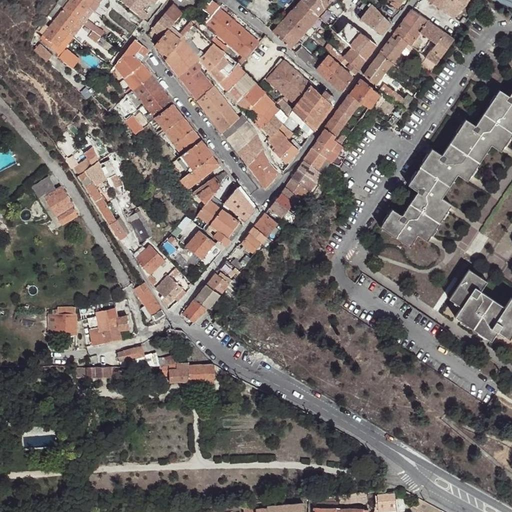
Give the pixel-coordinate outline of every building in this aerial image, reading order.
[(78,0),(69,0),(63,9),(78,20),(88,7),(78,0)] [(97,0),(78,0),(88,7),(93,11),(100,2),(97,0)] [(122,0),(121,1),(138,14),(139,13),(148,0),(122,0)] [(211,41),(217,34),(231,19),(218,9),(217,8),(218,7),(209,0),(206,0),(201,8),(211,17),(205,24),(202,24),(199,28),(211,41)] [(310,26),(319,17),(318,16),(302,0),(293,10),(310,26)] [(301,0),(302,0),(318,16),(325,9),(332,0),(301,0)] [(427,0),(438,8),(444,0),(427,0)] [(444,0),(438,8),(454,19),(466,5),(458,0),(444,0)] [(173,3),(164,14),(169,18),(179,8),(173,3)] [(57,4),(47,17),(51,20),(61,7),(57,4)] [(367,25),(377,11),(372,5),(360,20),(367,25)] [(93,11),(88,7),(78,20),(83,24),(86,19),(93,11)] [(177,20),(183,12),(179,8),(169,18),(175,22),(177,20)] [(63,9),(53,22),(68,33),(73,37),(83,24),(78,20),(63,9)] [(152,18),(157,11),(154,9),(148,15),(152,18)] [(183,12),(190,20),(194,23),(199,18),(190,9),(183,12)] [(346,43),(350,47),(357,39),(325,9),(318,16),(319,17),(329,27),(346,43)] [(305,32),(310,26),(293,10),(287,16),(305,32)] [(407,43),(410,45),(415,49),(420,53),(421,53),(430,40),(438,29),(411,10),(394,33),(397,36),(398,36),(407,43)] [(382,34),(390,23),(384,17),(377,11),(367,25),(380,34),(382,34)] [(390,23),(393,20),(387,13),(384,17),(390,23)] [(152,30),(162,38),(168,30),(173,24),(175,22),(169,18),(164,14),(152,30)] [(290,49),(305,32),(287,16),(273,32),(290,49)] [(51,20),(47,17),(35,32),(39,36),(51,20)] [(83,24),(92,30),(93,31),(89,36),(96,42),(104,33),(86,19),(83,24)] [(217,34),(230,45),(243,29),(231,19),(217,34)] [(144,21),(143,20),(139,25),(144,28),(147,24),(144,21)] [(179,35),(183,38),(195,24),(194,23),(190,20),(182,29),(183,30),(179,33),(179,35)] [(68,33),(53,22),(43,36),(58,47),(68,33)] [(190,38),(199,28),(195,24),(183,38),(186,42),(190,38)] [(343,45),(346,43),(329,27),(327,29),(343,45)] [(243,29),(230,45),(243,56),(256,41),(243,29)] [(435,44),(443,33),(438,29),(430,40),(435,44)] [(155,45),(168,56),(181,40),(168,30),(162,38),(155,45)] [(365,61),(377,45),(361,33),(357,39),(350,47),(352,48),(365,61)] [(453,40),(443,33),(435,44),(426,57),(436,65),(453,40)] [(404,47),(407,43),(398,36),(397,36),(394,40),(391,37),(380,53),(391,63),(401,51),(404,47)] [(196,62),(200,60),(199,58),(196,55),(186,42),(183,38),(181,40),(168,56),(166,59),(179,76),(196,62)] [(190,38),(186,42),(196,55),(200,51),(190,38)] [(142,45),(135,40),(131,44),(125,53),(130,57),(132,58),(134,55),(142,45)] [(275,44),(271,40),(267,45),(271,49),(275,44)] [(347,67),(350,64),(343,58),(328,43),(325,47),(347,67)] [(352,48),(350,47),(346,43),(343,45),(341,47),(348,53),(352,48)] [(412,52),(415,49),(410,45),(407,43),(404,47),(408,50),(412,52)] [(40,44),(34,50),(46,61),(52,56),(40,44)] [(148,51),(142,45),(134,55),(139,61),(148,51)] [(358,71),(365,61),(352,48),(348,53),(343,58),(350,64),(358,71)] [(200,60),(204,65),(214,56),(206,51),(204,53),(199,58),(200,60)] [(306,63),(308,61),(311,56),(306,52),(303,56),(301,54),(299,57),(306,63)] [(130,57),(125,53),(120,58),(124,63),(130,57)] [(380,53),(363,75),(375,84),(391,63),(380,53)] [(420,65),(426,57),(424,56),(421,53),(420,53),(414,60),(420,65)] [(124,63),(120,58),(114,66),(122,76),(139,61),(134,55),(132,58),(130,57),(124,63)] [(328,80),(339,66),(328,55),(320,64),(316,69),(328,80)] [(204,65),(209,70),(219,60),(214,56),(204,65)] [(316,69),(320,64),(311,56),(308,61),(316,69)] [(429,74),(436,65),(426,57),(420,65),(420,66),(429,74)] [(212,74),(219,82),(231,71),(226,65),(219,60),(209,70),(212,74)] [(141,64),(139,61),(122,76),(123,77),(124,79),(141,64)] [(268,80),(296,105),(311,85),(284,61),(268,80)] [(179,76),(184,82),(199,70),(201,68),(196,62),(179,76)] [(226,65),(231,71),(234,67),(229,62),(226,65)] [(240,80),(247,74),(241,67),(242,65),(239,63),(234,67),(231,71),(240,80)] [(151,77),(141,64),(124,79),(131,88),(133,91),(151,77)] [(355,75),(358,71),(350,64),(347,67),(355,75)] [(344,90),(352,78),(339,66),(328,80),(338,90),(341,91),(344,90)] [(184,82),(192,93),(201,87),(197,81),(204,75),(199,70),(184,82)] [(219,82),(228,92),(240,80),(231,71),(219,82)] [(192,93),(197,100),(213,87),(204,75),(197,81),(201,87),(192,93)] [(162,91),(151,77),(133,91),(136,94),(144,105),(162,91)] [(361,79),(349,94),(359,102),(362,103),(365,106),(368,109),(369,109),(370,109),(380,95),(377,93),(372,89),(371,87),(361,79)] [(228,92),(236,100),(248,89),(240,80),(228,92)] [(314,131),(333,105),(321,95),(311,85),(296,105),(292,110),(314,131)] [(384,86),(380,92),(389,98),(393,92),(384,86)] [(197,100),(207,112),(215,105),(211,99),(218,93),(213,87),(197,100)] [(378,226),(409,247),(417,235),(427,241),(451,205),(441,198),(457,175),(467,181),(491,146),(500,152),(511,135),(511,90),(510,94),(499,87),(474,123),(465,117),(440,153),(431,146),(406,183),(416,190),(400,214),(390,208),(378,226)] [(236,100),(242,107),(254,95),(248,89),(236,100)] [(335,98),(325,89),(321,95),(333,105),(335,103),(335,98)] [(136,94),(133,91),(127,95),(136,107),(140,104),(134,96),(136,94)] [(173,104),(162,91),(144,105),(150,113),(155,118),(173,104)] [(393,92),(389,98),(399,105),(403,99),(393,92)] [(207,112),(212,118),(228,105),(218,93),(211,99),(215,105),(207,112)] [(359,102),(349,94),(332,119),(342,127),(357,105),(359,102)] [(242,107),(247,111),(258,99),(254,95),(242,107)] [(403,99),(399,105),(404,109),(411,100),(406,96),(403,100),(403,99)] [(247,111),(257,121),(269,109),(258,99),(247,111)] [(289,114),(292,110),(282,99),(276,104),(287,116),(289,114)] [(183,117),(173,104),(155,118),(164,131),(183,117)] [(212,118),(218,126),(234,112),(228,105),(212,118)] [(257,121),(263,127),(274,115),(269,109),(257,121)] [(314,131),(292,110),(289,114),(311,136),(314,131)] [(218,126),(223,132),(238,118),(234,112),(218,126)] [(141,129),(147,124),(137,113),(132,117),(136,122),(135,123),(141,129)] [(149,123),(155,118),(150,113),(144,117),(149,123)] [(223,132),(228,139),(247,121),(242,115),(238,118),(223,132)] [(277,129),(278,130),(282,124),(282,123),(274,115),(263,127),(262,128),(271,136),(277,129)] [(393,126),(397,119),(392,116),(388,122),(393,126)] [(192,129),(183,117),(164,131),(173,142),(172,143),(181,155),(201,140),(192,129)] [(324,129),(325,130),(334,137),(342,127),(332,119),(331,119),(324,129)] [(228,139),(232,145),(252,127),(247,121),(228,139)] [(282,124),(278,130),(287,138),(288,140),(293,134),(282,124)] [(232,145),(237,151),(257,133),(252,127),(232,145)] [(276,148),(287,138),(278,130),(277,129),(271,136),(267,140),(272,144),(276,148)] [(322,133),(332,140),(334,137),(325,130),(322,133)] [(237,151),(242,157),(260,140),(257,133),(237,151)] [(330,150),(336,143),(334,141),(332,140),(322,133),(316,141),(317,141),(318,141),(330,150)] [(340,145),(346,137),(342,135),(338,140),(335,140),(334,141),(336,143),(336,142),(340,145)] [(286,162),(298,150),(288,140),(287,138),(276,148),(273,151),(280,158),(286,163),(286,162)] [(212,155),(201,140),(181,155),(193,170),(212,155)] [(248,165),(262,150),(263,148),(260,140),(242,157),(248,165)] [(325,159),(331,151),(330,150),(318,141),(317,141),(312,149),(325,159)] [(316,171),(325,159),(312,149),(304,160),(316,171)] [(270,165),(262,150),(248,165),(254,173),(266,188),(278,173),(270,165)] [(92,166),(97,161),(94,154),(87,160),(92,166)] [(219,164),(212,155),(193,170),(185,176),(180,180),(187,189),(219,164)] [(289,165),(286,162),(286,163),(280,158),(275,163),(283,172),(289,165)] [(86,170),(92,166),(87,160),(87,159),(74,169),(78,176),(86,170)] [(97,162),(106,179),(111,176),(104,162),(103,160),(97,162)] [(104,162),(111,176),(116,174),(109,160),(104,162)] [(310,180),(317,172),(316,171),(304,160),(297,170),(310,180)] [(97,162),(97,161),(92,166),(86,170),(92,179),(96,185),(106,179),(97,162)] [(180,180),(185,176),(174,161),(168,166),(180,180)] [(92,179),(86,170),(78,176),(82,181),(88,177),(91,180),(92,179)] [(304,189),(310,180),(297,170),(291,179),(304,189)] [(227,175),(226,174),(225,174),(224,173),(218,178),(217,176),(215,177),(216,179),(220,184),(227,175)] [(44,195),(45,196),(56,190),(53,185),(47,176),(31,186),(39,198),(44,195)] [(212,195),(220,184),(216,179),(215,177),(194,193),(195,194),(205,205),(209,200),(212,195)] [(297,198),(304,189),(291,179),(285,188),(297,198)] [(109,225),(115,221),(110,210),(92,182),(85,186),(109,225)] [(45,196),(62,224),(78,213),(61,187),(56,190),(45,196)] [(254,208),(237,188),(235,190),(224,204),(229,208),(241,217),(244,220),(254,208)] [(293,203),(297,198),(285,188),(280,194),(293,203)] [(203,207),(205,205),(195,194),(193,196),(203,207)] [(287,209),(293,203),(280,194),(275,200),(287,209)] [(57,227),(62,224),(45,196),(44,195),(39,198),(57,227)] [(209,200),(219,207),(222,203),(212,195),(209,200)] [(219,207),(209,200),(205,205),(203,207),(197,215),(210,225),(221,209),(219,207)] [(275,200),(269,208),(282,217),(287,209),(275,200)] [(225,212),(221,209),(210,225),(218,231),(227,238),(228,237),(239,222),(237,221),(225,212)] [(134,217),(130,211),(124,215),(127,221),(134,217)] [(259,220),(254,227),(265,237),(276,223),(264,214),(261,217),(259,220)] [(170,235),(175,238),(190,220),(185,216),(170,235)] [(127,235),(117,220),(115,221),(109,225),(119,240),(127,235)] [(242,224),(241,224),(239,222),(228,237),(231,239),(238,230),(242,224)] [(141,246),(148,239),(142,227),(132,232),(140,247),(141,246)] [(265,237),(254,227),(249,232),(248,234),(260,243),(265,237)] [(185,247),(202,259),(215,243),(199,230),(185,247)] [(225,246),(231,239),(228,237),(227,238),(218,231),(213,237),(225,246)] [(253,253),(260,243),(248,234),(246,237),(241,243),(253,253)] [(140,248),(132,254),(135,260),(139,264),(149,275),(164,260),(150,245),(145,250),(141,246),(140,247),(140,248)] [(240,271),(245,264),(242,262),(240,265),(234,260),(231,264),(240,271)] [(221,265),(217,271),(221,274),(226,268),(221,265)] [(176,266),(170,273),(174,276),(179,270),(176,266)] [(511,297),(511,296),(504,306),(480,290),(486,280),(469,268),(448,299),(460,307),(454,316),(490,341),(497,331),(508,338),(511,333),(511,297)] [(206,285),(219,296),(228,284),(215,274),(206,285)] [(186,292),(168,275),(156,289),(162,295),(169,302),(174,297),(178,301),(186,292)] [(142,281),(133,287),(138,295),(147,288),(142,281)] [(207,310),(219,296),(206,285),(205,287),(194,300),(207,310)] [(160,308),(147,288),(138,295),(144,305),(151,315),(160,308)] [(160,298),(166,306),(169,302),(162,295),(160,298)] [(193,323),(207,310),(194,300),(189,307),(183,315),(193,323)] [(113,301),(99,304),(101,310),(115,307),(113,301)] [(82,307),(79,307),(81,319),(88,318),(99,316),(99,311),(101,310),(99,304),(82,307)] [(147,317),(151,315),(144,305),(141,307),(147,317)] [(99,316),(101,323),(101,326),(90,328),(93,345),(121,339),(119,330),(117,318),(115,307),(101,310),(99,311),(99,316)] [(163,313),(160,308),(151,315),(154,320),(163,313)] [(55,313),(55,333),(75,333),(75,313),(55,313)] [(90,325),(101,323),(99,316),(88,318),(90,325)] [(127,316),(117,318),(119,330),(130,328),(127,316)] [(216,319),(212,323),(218,328),(222,324),(216,319)] [(150,354),(148,345),(129,349),(131,359),(150,354)] [(123,350),(125,360),(131,359),(129,349),(123,350)] [(119,361),(125,360),(123,350),(117,352),(119,361)] [(168,365),(168,364),(161,351),(150,354),(131,359),(125,360),(126,366),(154,365),(159,364),(168,365)] [(168,364),(168,365),(168,377),(168,382),(188,381),(188,365),(188,363),(168,364)] [(168,365),(159,364),(159,368),(159,377),(168,377),(168,365)] [(212,364),(188,365),(188,381),(214,381),(214,378),(226,373),(214,364),(212,364)] [(95,366),(87,367),(87,376),(109,375),(109,366),(95,366)] [(78,367),(75,367),(76,377),(87,376),(87,367),(81,367),(78,367)] [(253,385),(245,382),(242,390),(250,393),(253,385)] [(96,426),(95,417),(82,419),(82,427),(96,426)] [(361,503),(360,494),(339,495),(340,504),(361,503)] [(378,507),(395,506),(394,494),(377,495),(377,504),(378,507)] [(440,511),(441,510),(417,497),(412,507),(421,511),(440,511)]
